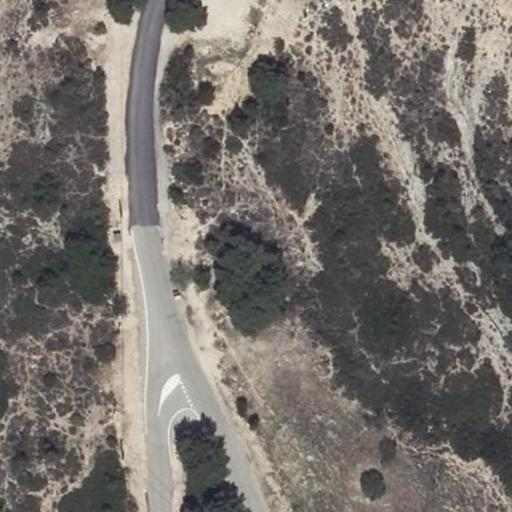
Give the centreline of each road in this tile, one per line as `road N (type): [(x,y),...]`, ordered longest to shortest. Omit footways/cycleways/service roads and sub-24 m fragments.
road 1 (unclassified): [(173,332),(148,260),(136,153),(141,55),(156,0)]
road 2 (unclassified): [(250,511),(195,389)]
road 3 (residential): [(173,332),(158,362),(156,449)]
